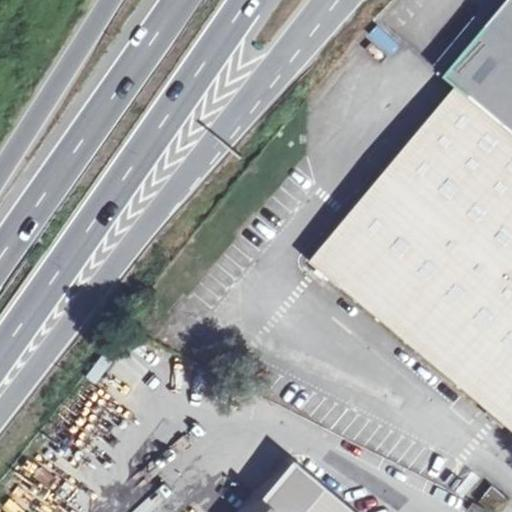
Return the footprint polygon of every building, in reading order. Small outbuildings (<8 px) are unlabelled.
[(498,19),(450,75),(462,85),(511,126),(511,2),(506,10),(494,0),(487,9),(498,19)] [(511,0),(494,0),(506,10),(511,2),(511,0)] [(511,126),(462,85),(315,258),(511,424),(511,126)] [(355,511),(299,464),(257,511),(355,511)] [(480,501),(493,511),(499,511),(510,500),(492,485),(480,501)] [(469,511),(492,511),(474,502),(468,510),(469,511)]
